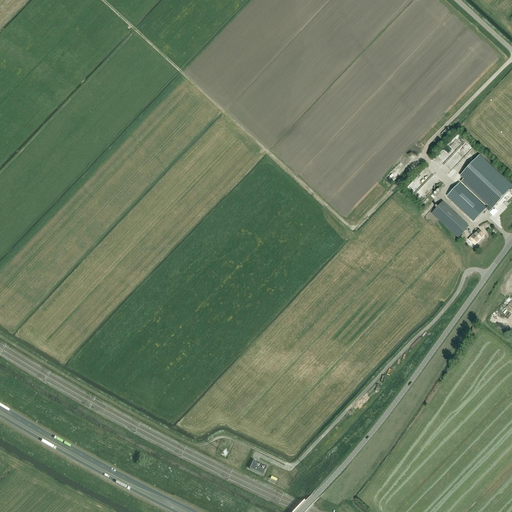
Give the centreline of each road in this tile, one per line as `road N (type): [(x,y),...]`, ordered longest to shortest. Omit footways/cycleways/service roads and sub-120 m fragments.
road 1 (tertiary): [(299,511),(368,436),(511,241)]
road 2 (trunk): [(195,511),(0,406)]
road 3 (trunk): [(0,415),(177,511)]
